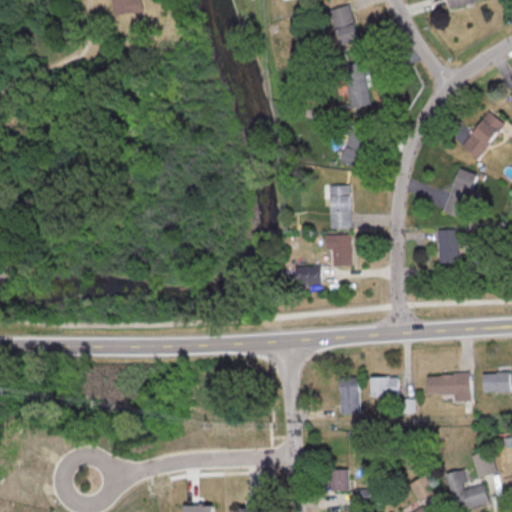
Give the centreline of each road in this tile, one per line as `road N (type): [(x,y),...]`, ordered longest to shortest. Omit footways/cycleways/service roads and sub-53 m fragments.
road 1 (tertiary): [(0,346),(164,347),(511,326)]
road 2 (residential): [(511,41),(450,85),(412,142),(396,229),(397,334)]
road 3 (residential): [(294,452),(190,458),(97,475)]
road 4 (residential): [(295,511),(286,341)]
